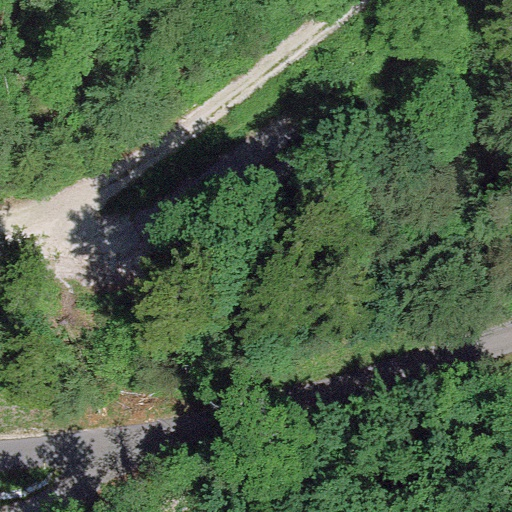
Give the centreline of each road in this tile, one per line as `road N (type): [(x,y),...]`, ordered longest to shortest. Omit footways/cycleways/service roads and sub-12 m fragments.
road 1 (unclassified): [(0,439),(111,427),(356,378),(511,331)]
road 2 (track): [(0,283),(82,227),(347,0)]
